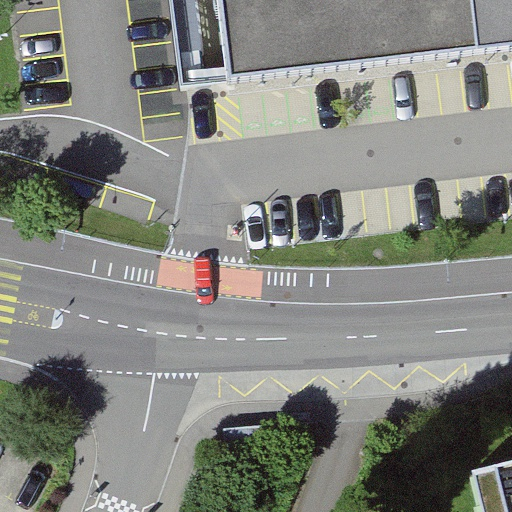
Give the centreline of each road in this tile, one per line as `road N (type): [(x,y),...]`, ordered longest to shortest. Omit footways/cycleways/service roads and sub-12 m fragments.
road 1 (tertiary): [(511,327),(347,338),(171,337)]
road 2 (residential): [(171,337),(113,511)]
road 3 (tertiary): [(171,337),(0,310)]
